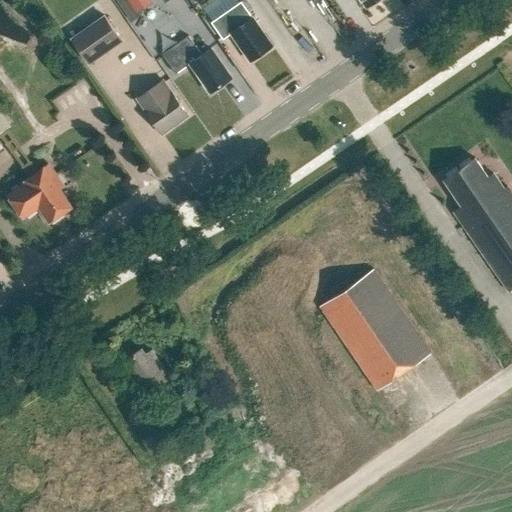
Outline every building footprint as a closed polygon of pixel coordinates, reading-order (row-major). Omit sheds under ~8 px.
[(151,0),(115,0),(132,23),(141,17),(139,14),(154,3),(151,0)] [(226,13),(213,23),(223,38),(231,32),(251,61),(272,46),(252,17),(251,18),(241,3),(226,13)] [(121,41),(102,15),(69,39),(88,65),(121,41)] [(202,55),(189,35),(162,54),(176,73),(191,63),(211,92),(231,78),(211,48),(202,55)] [(147,112),(161,133),(187,115),(173,93),(172,94),(163,81),(143,95),(152,107),(147,112)] [(0,131),(11,124),(0,107),(0,131)] [(494,173),(488,177),(475,158),(444,179),(462,206),(454,212),(509,291),(511,288),(511,192),(508,187),(505,189),(494,173)] [(38,208),(49,223),(65,212),(61,207),(69,202),(59,188),(64,185),(56,173),(54,174),(47,164),(21,183),(22,184),(7,195),(23,218),(38,208)] [(320,306),(378,389),(430,353),(373,270),(320,306)] [(127,361),(121,365),(145,400),(173,381),(152,350),(146,354),(142,349),(126,359),(127,361)] [(187,393),(165,408),(176,424),(198,409),(187,393)]
